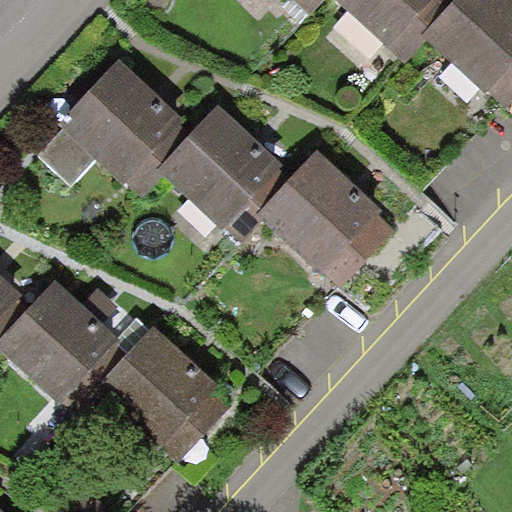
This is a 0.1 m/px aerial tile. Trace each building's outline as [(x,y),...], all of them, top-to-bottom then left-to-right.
[(327,0),(286,0),(290,3),(293,0),(313,17),(327,0)] [(427,42),(423,38),(458,0),(333,0),(404,66),(427,42)] [(511,0),(458,0),(423,38),(427,42),(486,97),(490,93),(509,110),(511,106),(511,0)] [(160,171),(196,133),(120,61),(56,129),(62,135),(40,158),(70,187),(94,162),(126,191),(130,187),(143,200),(165,176),(160,171)] [(196,133),(160,171),(165,176),(221,229),(227,223),(246,241),(265,222),(257,215),(290,180),(279,169),(284,164),(222,105),(196,133)] [(290,180),(257,215),(265,222),(324,278),(327,276),(340,288),(396,230),(380,216),(384,212),(355,184),(320,150),(290,180)] [(0,356),(3,354),(0,351),(0,344),(34,308),(0,277),(0,356)] [(98,403),(92,397),(130,358),(118,347),(119,345),(56,285),(34,308),(0,344),(0,351),(3,354),(60,406),(64,403),(83,420),(98,403)] [(154,332),(130,358),(92,397),(98,403),(161,460),(167,453),(179,464),(231,407),(218,395),(221,392),(187,361),(154,332)]
